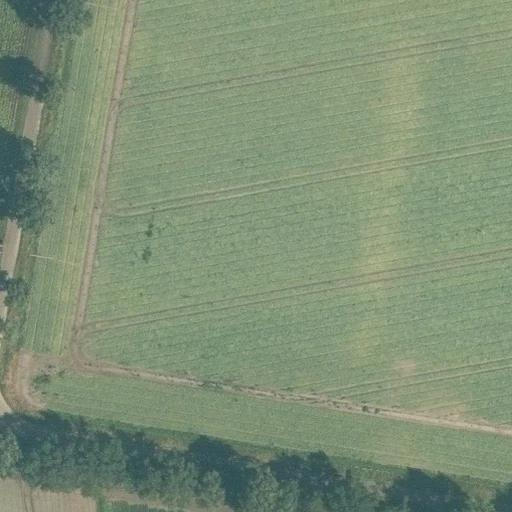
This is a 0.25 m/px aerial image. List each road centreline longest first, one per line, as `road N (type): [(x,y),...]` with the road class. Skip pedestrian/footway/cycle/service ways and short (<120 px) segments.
road 1 (unclassified): [(0,417),(8,426),(511,511)]
road 2 (unclassified): [(0,317),(53,0)]
